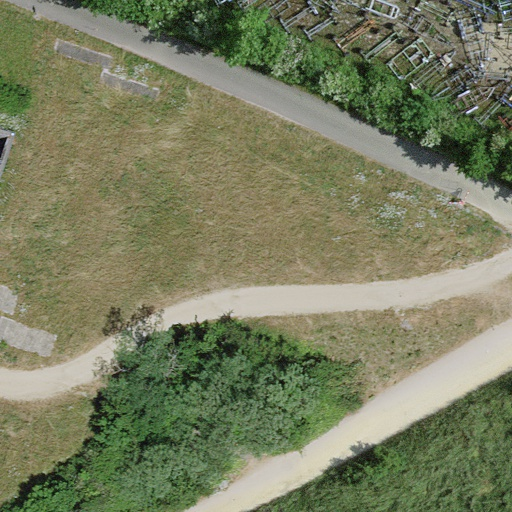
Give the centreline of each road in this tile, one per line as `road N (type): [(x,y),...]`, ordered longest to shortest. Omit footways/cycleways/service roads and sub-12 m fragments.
road 1 (motorway): [(0,286),(511,469)]
road 2 (motorway): [(511,344),(0,179)]
